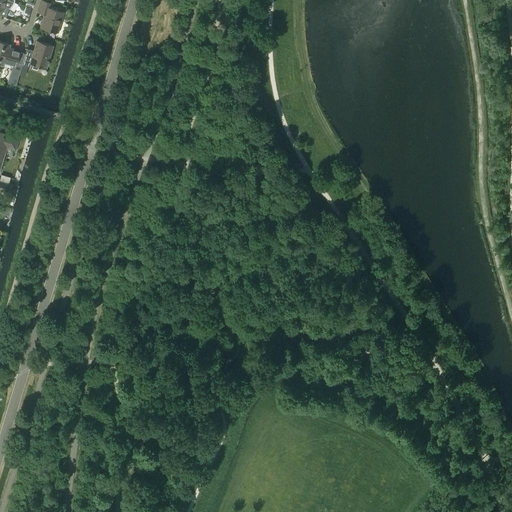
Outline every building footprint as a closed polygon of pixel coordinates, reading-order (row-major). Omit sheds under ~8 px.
[(0,0),(0,14),(6,16),(8,7),(10,8),(14,1),(10,0),(0,0)] [(56,31),(62,11),(48,7),(49,2),(42,0),(38,12),(45,14),(41,27),(56,31)] [(15,64),(19,50),(8,47),(9,43),(0,40),(0,65),(2,66),(4,61),(15,64)] [(46,67),(52,45),(36,40),(33,50),(26,48),(22,64),(37,68),(38,64),(46,67)] [(14,148),(17,138),(0,133),(0,165),(6,146),(14,148)]
